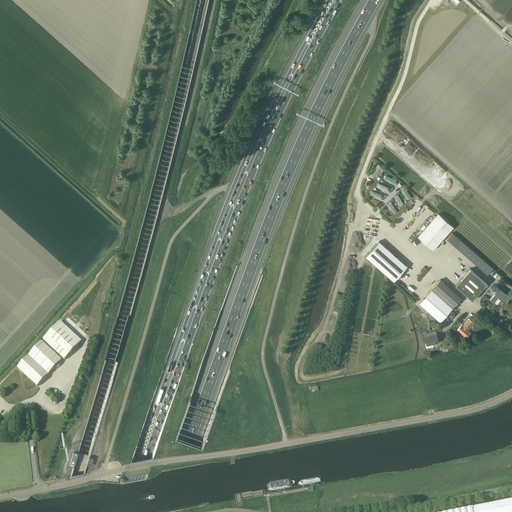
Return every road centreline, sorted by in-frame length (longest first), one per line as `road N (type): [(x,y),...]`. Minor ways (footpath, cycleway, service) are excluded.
road 1 (motorway): [(329,0),(235,189),(118,511)]
road 2 (motorway): [(164,511),(287,174),(374,0)]
road 3 (motorway): [(338,0),(229,227),(128,511)]
road 4 (tertiary): [(0,496),(447,415),(511,393)]
road 5 (track): [(432,0),(357,193),(416,247)]
road 6 (track): [(114,257),(87,341),(27,402),(37,490)]
road 7 (track): [(185,207),(189,183),(235,131),(302,0)]
